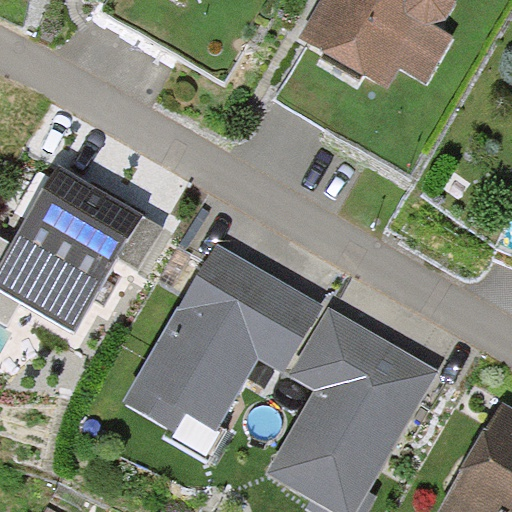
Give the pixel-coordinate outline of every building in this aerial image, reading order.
[(314,0),(290,43),(374,91),(389,65),(417,81),(441,40),(412,23),(413,22),(433,14),(437,9),(439,0),(314,0)] [(0,292),(74,334),(140,218),(58,171),(0,271),(0,292)] [(285,373),(323,309),(216,246),(121,405),(176,438),(188,419),(215,436),(261,359),(285,373)] [(362,511),(444,371),(331,306),(288,381),(315,395),(268,479),(327,511),(362,511)] [(511,511),(511,407),(507,405),(443,511),(511,511)]
